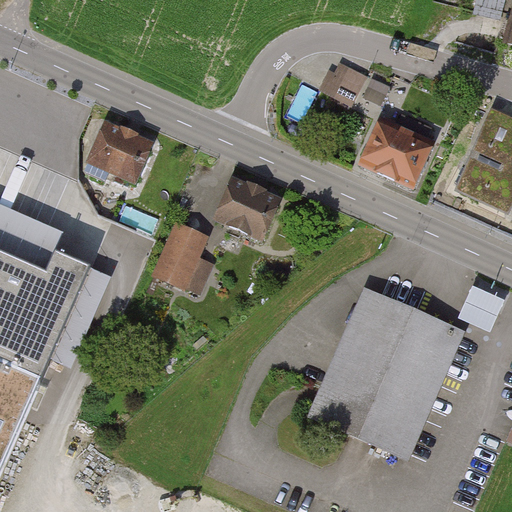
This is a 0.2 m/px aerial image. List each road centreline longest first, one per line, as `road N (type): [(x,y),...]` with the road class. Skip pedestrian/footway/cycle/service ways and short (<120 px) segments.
road 1 (residential): [(236,146),(275,66),(316,39),(346,40),(511,86)]
road 2 (tertiary): [(236,146),(511,270)]
road 3 (tertiary): [(0,41),(236,146)]
